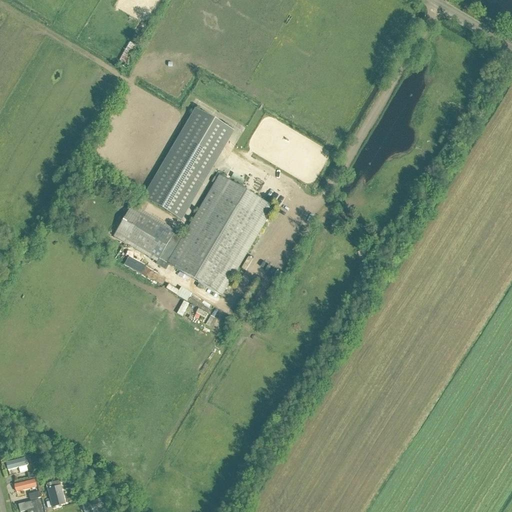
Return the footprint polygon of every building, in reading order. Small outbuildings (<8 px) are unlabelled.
[(452,29),(454,21),(444,19),(443,27),(452,29)] [(129,43),(119,61),(127,65),(137,47),(129,43)] [(196,109),(144,196),(182,219),(234,132),(196,109)] [(246,190),(250,183),(237,175),(233,182),(246,190)] [(181,240),(172,235),(175,231),(132,205),(113,237),(157,263),(155,265),(166,271),(169,267),(221,298),(273,209),(219,177),(217,179),(214,184),(181,240)] [(156,272),(130,256),(125,265),(151,281),(156,272)] [(181,288),(176,296),(208,315),(212,307),(181,288)] [(197,313),(164,294),(160,300),(171,307),(173,303),(179,307),(173,317),(189,327),(197,313)] [(26,459),(5,464),(7,472),(28,467),(26,459)] [(34,481),(14,486),(16,494),(36,489),(34,481)] [(60,487),(47,490),(52,509),(65,506),(60,487)] [(41,511),(39,500),(17,506),(19,511),(24,511),(26,511),(41,511)] [(101,500),(81,507),(83,511),(100,511),(100,510),(104,508),(101,500)]
